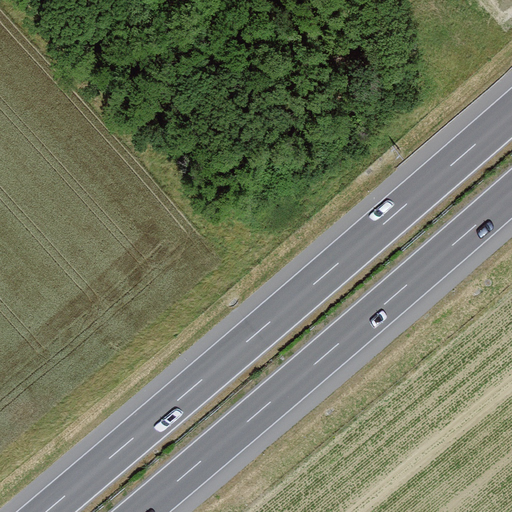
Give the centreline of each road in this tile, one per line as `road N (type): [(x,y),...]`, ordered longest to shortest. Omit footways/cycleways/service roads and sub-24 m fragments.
road 1 (motorway): [(511,112),(46,511)]
road 2 (motorway): [(141,511),(511,193)]
